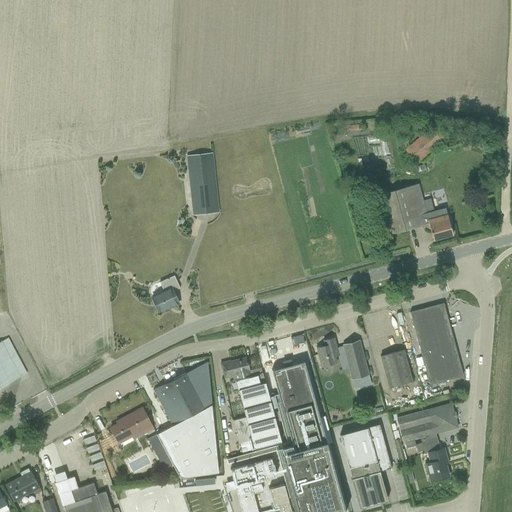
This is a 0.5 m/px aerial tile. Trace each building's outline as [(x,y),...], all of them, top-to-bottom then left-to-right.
[(436,123),(404,149),(416,163),(448,137),(436,123)] [(185,155),(191,216),(219,213),(213,152),(185,155)] [(418,184),(368,197),(378,236),(428,224),(433,240),(452,235),(444,208),(433,211),(425,213),(422,200),(418,184)] [(430,198),(422,200),(425,213),(433,211),(430,198)] [(173,228),(181,224),(177,215),(168,219),(173,228)] [(171,307),(178,304),(172,292),(179,289),(173,276),(159,282),(163,291),(151,297),(158,312),(171,306),(171,307)] [(409,312),(429,385),(462,376),(443,303),(409,312)] [(0,387),(26,374),(7,338),(0,341),(0,387)] [(341,354),(339,347),(336,348),(333,338),(323,340),(324,345),(315,348),(321,367),(335,363),(334,357),(339,356),(338,355),(341,354)] [(342,346),(339,347),(341,354),(345,368),(348,368),(353,385),(369,381),(368,375),(359,340),(342,345),(342,346)] [(379,357),(382,366),(388,388),(411,381),(406,360),(403,350),(379,357)] [(229,361),(221,364),(224,375),(230,373),(231,376),(233,375),(234,380),(250,376),(245,357),(229,362),(229,361)] [(155,433),(179,475),(218,471),(207,361),(152,390),(172,424),(155,433)] [(265,414),(255,377),(235,383),(245,417),(233,420),(239,443),(250,441),(251,440),(270,436),(265,414)] [(369,413),(374,407),(367,400),(362,406),(369,413)] [(396,417),(400,432),(403,442),(457,427),(454,418),(455,418),(454,412),(453,412),(450,403),(441,406),(396,417)] [(110,428),(118,444),(131,438),(132,440),(153,429),(142,408),(119,420),(120,423),(110,428)] [(391,469),(378,424),(339,435),(351,478),(350,479),(358,508),(377,503),(376,498),(385,495),(379,471),(389,468),(390,470),(391,469)] [(395,440),(394,440),(399,460),(406,458),(405,456),(404,457),(404,455),(405,455),(404,453),(403,453),(403,452),(404,452),(404,450),(403,450),(402,449),(401,450),(397,433),(393,434),(395,440)] [(406,449),(415,446),(417,452),(423,450),(420,438),(404,442),(406,449)] [(425,464),(427,472),(430,481),(448,476),(444,459),(446,458),(443,448),(427,452),(430,462),(425,464)] [(244,465),(229,469),(234,489),(240,511),(290,511),(291,511),(283,484),(268,488),(273,506),(274,508),(260,511),(257,511),(252,494),(262,491),(259,481),(275,476),(274,472),(276,471),(273,457),(244,465)] [(4,485),(9,494),(13,502),(33,492),(34,494),(41,491),(30,471),(29,471),(27,468),(19,473),(21,476),(4,485)] [(73,476),(53,483),(61,506),(63,505),(65,511),(111,511),(105,491),(96,494),(93,482),(77,488),(73,476)] [(225,511),(220,492),(214,493),(209,477),(180,486),(185,502),(187,502),(190,511),(225,511)] [(179,511),(172,488),(123,502),(125,511),(179,511)] [(41,502),(44,511),(55,511),(51,498),(41,502)]
